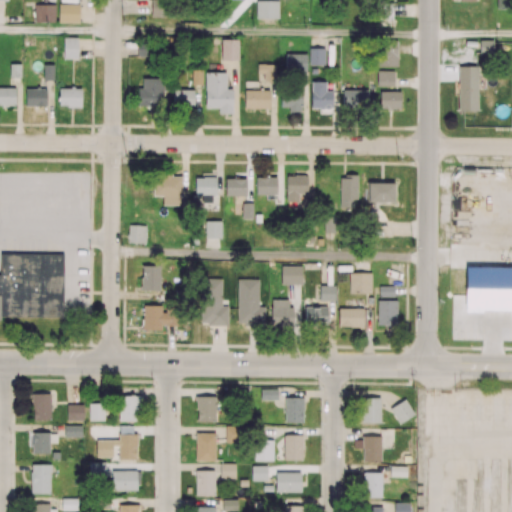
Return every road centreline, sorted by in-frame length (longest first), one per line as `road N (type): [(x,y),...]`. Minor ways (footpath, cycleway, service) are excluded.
road 1 (secondary): [(511,367),(0,361)]
road 2 (residential): [(511,146),(0,142)]
road 3 (tertiary): [(430,0),(428,366)]
road 4 (residential): [(114,0),(111,363)]
road 5 (residential): [(3,362),(3,511)]
road 6 (residential): [(168,364),(168,511)]
road 7 (residential): [(334,365),(334,511)]
